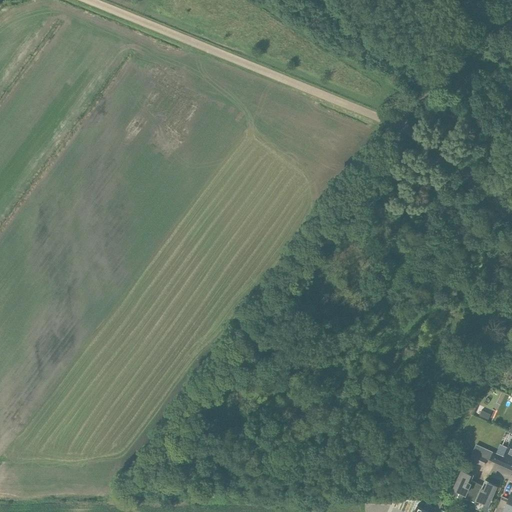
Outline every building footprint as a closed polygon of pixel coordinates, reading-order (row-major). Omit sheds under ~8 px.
[(490,415),(486,413),(481,410),(479,416),(483,418),(488,420),(490,415)] [(511,439),(503,457),(493,453),(490,460),(511,470),(511,439)] [(483,466),(487,459),(472,452),(469,459),(483,466)] [(462,471),(452,493),(469,500),(477,483),(471,481),(473,476),(462,471)] [(477,483),(469,500),(475,503),(477,500),(488,505),(496,486),(484,481),(482,486),(477,483)] [(511,511),(511,491),(507,501),(501,499),(494,511),(511,511)]
